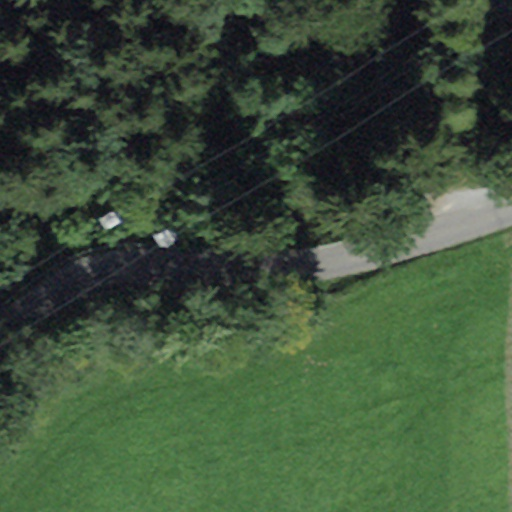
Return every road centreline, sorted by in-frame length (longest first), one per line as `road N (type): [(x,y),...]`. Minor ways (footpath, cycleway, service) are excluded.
road 1 (residential): [(511,209),(336,259),(263,256),(200,237),(95,234),(0,308)]
road 2 (track): [(47,511),(194,391),(511,294)]
